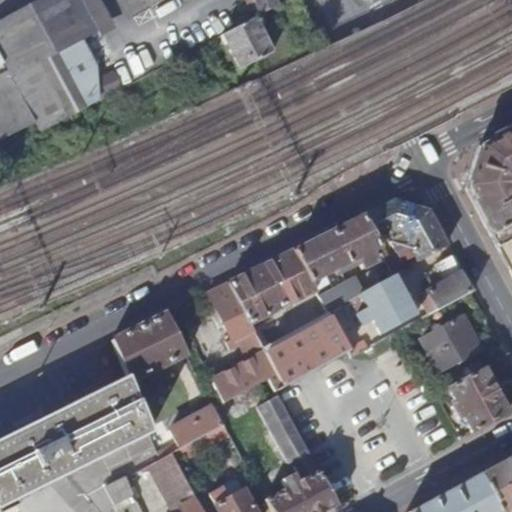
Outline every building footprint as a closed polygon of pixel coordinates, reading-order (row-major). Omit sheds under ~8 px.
[(78,0),(38,0),(32,4),(0,21),(0,59),(40,130),(97,100),(94,67),(82,40),(96,32),(78,0)] [(85,0),(99,33),(112,27),(101,0),(85,0)] [(143,0),(127,8),(132,18),(162,0),(143,0)] [(245,0),(249,8),(254,6),(252,0),(245,0)] [(252,0),(254,6),(258,16),(277,8),(274,0),(252,0)] [(271,53),(253,18),(220,36),(238,70),(271,53)] [(0,140),(34,122),(5,70),(0,72),(0,140)] [(193,94),(197,106),(219,95),(214,84),(193,94)] [(511,131),(500,137),(467,154),(460,180),(478,213),(496,248),(511,239),(511,131)] [(409,248),(418,263),(445,249),(434,228),(427,214),(392,203),(374,212),(397,254),(409,248)] [(369,255),(378,251),(361,219),(293,252),(311,284),(354,263),(360,272),(375,266),(369,255)] [(511,239),(496,248),(511,278),(511,239)] [(285,308),(316,293),(311,284),(293,252),(263,267),(285,308)] [(427,294),(434,306),(436,311),(469,293),(463,281),(451,258),(436,267),(443,280),(445,283),(437,287),(426,293),(427,294)] [(250,325),(285,308),(263,267),(248,275),(229,284),(250,325)] [(415,317),(393,277),(380,284),(364,293),(361,295),(361,296),(349,302),(363,328),(373,322),(380,336),(415,317)] [(364,278),(357,281),(364,293),(380,284),(375,277),(367,281),(364,278)] [(364,293),(357,281),(356,280),(319,299),(328,314),(349,302),(361,296),(361,295),(364,293)] [(233,343),(254,332),(250,325),(229,284),(208,295),(233,343)] [(427,310),(434,306),(427,294),(421,298),(427,310)] [(129,384),(187,357),(166,316),(143,327),(112,343),(127,380),(129,384)] [(460,317),(421,338),(438,371),(478,351),(460,317)] [(279,347),(265,354),(283,389),(350,353),(331,319),(279,347)] [(268,382),(275,394),(283,389),(265,354),(213,382),(224,404),(268,382)] [(463,418),(473,434),(507,416),(483,371),(444,394),(446,399),(451,397),(456,406),(451,409),(459,420),(463,418)] [(21,434),(0,445),(0,507),(42,487),(64,477),(103,458),(125,448),(149,436),(129,384),(127,380),(39,425),(21,434)] [(224,404),(213,409),(223,428),(225,427),(258,409),(277,399),(275,394),(268,382),(224,404)] [(286,491),(270,500),(265,502),(270,511),(329,511),(337,508),(277,399),(258,409),(288,464),(294,462),(304,481),(297,484),(294,477),(282,483),(286,491)] [(178,444),(182,451),(223,428),(213,409),(211,404),(195,414),(197,419),(172,433),(178,444)] [(186,460),(230,436),(225,427),(223,428),(182,451),(173,456),(178,467),(187,462),(186,460)] [(238,433),(230,436),(256,486),(261,484),(264,482),(238,433)] [(178,444),(155,454),(160,463),(173,456),(182,451),(178,444)] [(201,511),(197,504),(178,467),(173,456),(160,463),(148,469),(170,511),(201,511)] [(510,511),(511,511),(511,459),(415,511),(510,511)] [(112,482),(104,487),(113,504),(130,494),(123,477),(112,482)] [(270,500),(261,484),(256,486),(265,502),(270,500)] [(224,491),(197,504),(201,511),(253,511),(243,494),(229,501),(224,491)]
